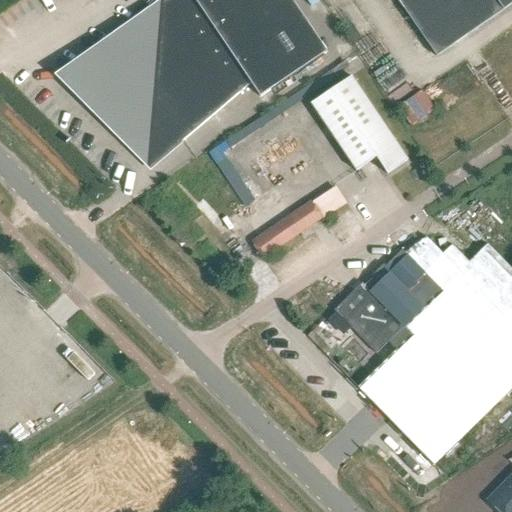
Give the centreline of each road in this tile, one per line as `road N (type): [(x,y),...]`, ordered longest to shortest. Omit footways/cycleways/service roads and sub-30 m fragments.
road 1 (unclassified): [(193,358),(511,144)]
road 2 (tertiary): [(193,358),(0,169)]
road 3 (tertiary): [(342,511),(193,358)]
